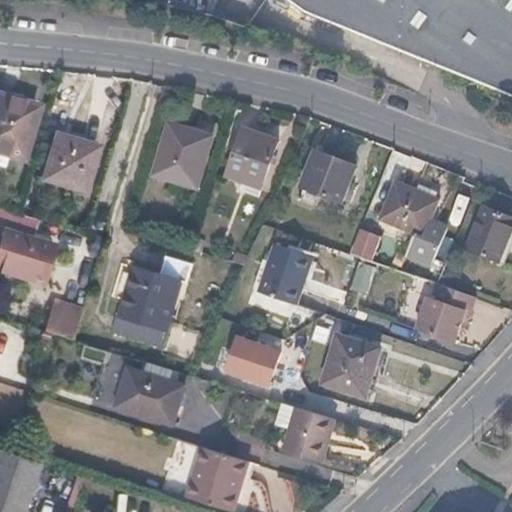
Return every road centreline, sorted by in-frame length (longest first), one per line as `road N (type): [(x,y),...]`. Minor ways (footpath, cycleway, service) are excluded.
road 1 (residential): [(0,46),(341,105),(511,170)]
road 2 (tertiary): [(511,363),(362,511)]
